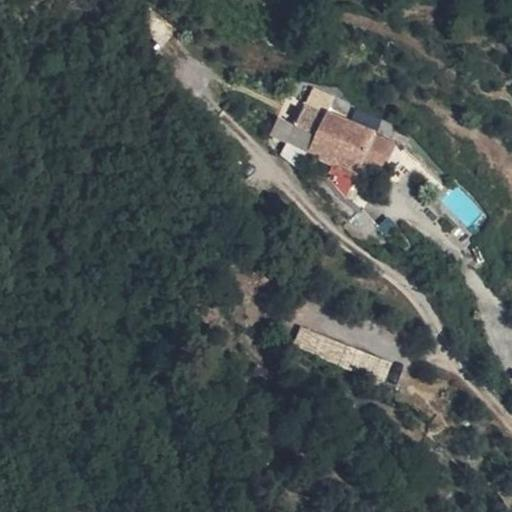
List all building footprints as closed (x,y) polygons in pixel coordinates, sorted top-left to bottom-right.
[(322,120),(317,131),(346,131),(322,120)] [(346,131),(317,131),(305,159),(328,170),(331,163),(338,150),(346,131)] [(363,162),(372,144),(346,131),(338,150),(363,162)] [(363,162),(382,171),(391,153),(372,144),(363,162)] [(363,162),(338,150),(331,163),(357,175),(363,162)] [(372,189),(382,171),(363,162),(357,175),(355,179),(372,189)] [(328,170),(353,183),(355,179),(357,175),(331,163),(328,170)] [(319,187),(343,204),(353,183),(328,170),(319,187)] [(381,380),(389,363),(305,324),(297,341),(381,380)]
